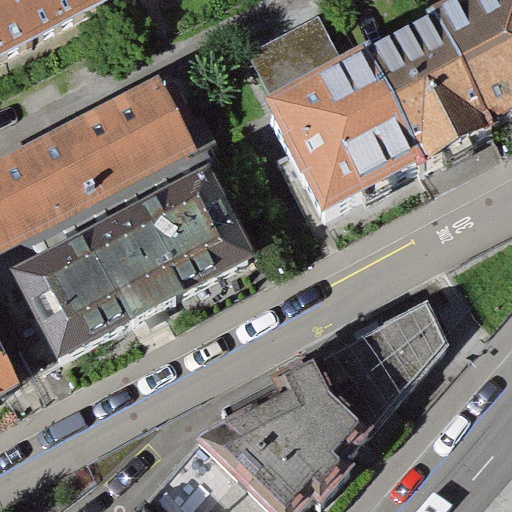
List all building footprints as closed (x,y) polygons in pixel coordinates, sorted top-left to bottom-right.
[(0,0),(0,67),(108,9),(103,0),(0,0)] [(511,0),(460,0),(437,12),(495,130),(511,121),(511,0)] [(437,12),(370,50),(426,169),(495,130),(437,12)] [(263,107),(325,227),(426,169),(370,50),(344,63),(320,17),(249,54),(274,101),(263,107)] [(0,179),(0,250),(6,262),(198,157),(162,91),(0,179)] [(13,280),(61,366),(260,258),(212,171),(13,280)] [(266,511),(292,511),(445,346),(425,309),(232,411),(238,422),(200,444),(266,511)] [(0,398),(21,388),(0,347),(0,398)] [(266,511),(200,444),(142,505),(149,511),(266,511)]
